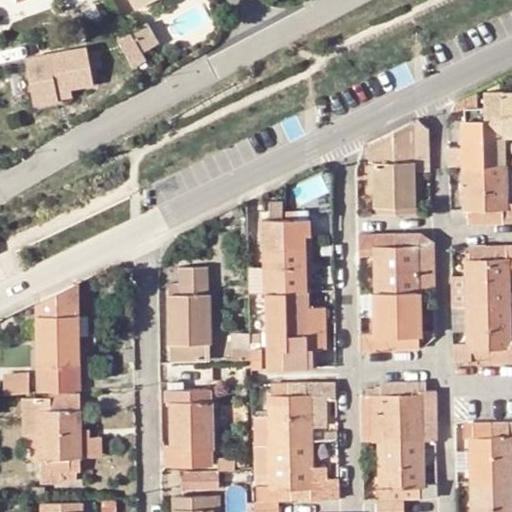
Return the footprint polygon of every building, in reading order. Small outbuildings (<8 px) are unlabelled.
[(130,0),(137,11),(155,0),(130,0)] [(160,59),(149,39),(136,46),(147,66),(160,59)] [(85,46),(25,58),(34,105),(57,100),(57,99),(56,91),(70,88),(93,83),(85,46)] [(56,91),(57,99),(71,96),(70,88),(56,91)] [(503,136),(511,135),(511,92),(485,92),(485,107),(479,107),(479,93),(454,102),(451,112),(465,107),(465,121),(463,122),(463,147),(451,147),(451,150),(451,166),(464,166),(464,209),(451,210),(452,225),(511,223),(511,208),(505,209),(503,136)] [(420,120),(414,123),(414,173),(430,173),(429,131),(420,120)] [(393,134),(370,144),(370,165),(374,165),(375,215),(415,215),(414,173),(414,123),(393,131),(393,134)] [(284,366),(284,370),(309,369),(310,355),(289,355),(288,351),(314,350),(326,350),(326,307),(307,306),(306,247),(303,247),(303,235),(310,235),(309,221),(266,222),(266,249),(264,249),(267,338),(270,338),(271,367),(284,366)] [(359,236),(359,243),(368,243),(368,249),(376,249),(378,334),(361,335),(361,350),(416,349),(416,335),(419,335),(418,291),(417,247),(414,247),(413,236),(359,236)] [(421,236),(413,236),(414,247),(417,247),(418,291),(434,290),(433,267),(426,267),(425,260),(433,260),(433,245),(421,236)] [(511,246),(470,248),(470,260),(466,259),(469,344),(454,344),(455,363),(511,361),(511,342),(509,343),(507,266),(511,265),(511,246)] [(453,248),(453,260),(461,260),(461,248),(453,248)] [(170,285),(172,360),(209,359),(208,267),(180,268),(180,285),(170,285)] [(454,308),(467,307),(466,276),(453,276),(454,308)] [(76,291),(76,285),(38,303),(39,316),(40,393),(68,391),(68,366),(78,366),(78,337),(77,317),(76,291)] [(88,317),(77,317),(78,337),(89,337),(88,317)] [(234,360),(250,359),(250,352),(249,334),(243,334),(243,350),(234,351),(234,360)] [(314,369),(314,350),(288,351),(289,355),(310,355),(309,369),(314,369)] [(6,369),(6,392),(32,392),(32,369),(6,369)] [(169,390),(187,389),(187,379),(169,379),(169,390)] [(328,425),(328,398),(326,398),(325,389),(336,390),(336,382),(273,384),(272,397),(268,397),(269,414),(252,414),(253,471),(254,501),(278,500),(339,498),(338,484),(328,485),(328,466),(311,466),(311,425),(328,425)] [(383,395),(362,395),(364,442),(381,442),(381,486),(377,486),(378,500),(437,498),(437,483),(437,462),(423,463),(422,441),(437,441),(435,392),(421,392),(419,395),(417,394),(417,382),(383,383),(383,395)] [(200,450),(213,450),(212,417),(211,389),(187,389),(169,390),(167,390),(167,402),(173,401),(174,443),(176,443),(175,450),(168,451),(168,464),(201,463),(200,450)] [(338,389),(336,390),(325,389),(326,398),(328,398),(337,398),(338,398),(338,389)] [(51,398),(28,398),(23,398),(24,435),(30,434),(41,433),(42,481),(62,482),(62,472),(77,471),(80,471),(80,393),(51,395),(51,398)] [(511,511),(511,424),(464,425),(465,438),(472,439),(472,455),(472,473),(458,473),(458,483),(472,483),(472,511),(511,511)] [(326,443),(337,443),(338,443),(339,433),(337,433),(337,432),(327,433),(326,443)] [(176,443),(174,443),(166,443),(166,451),(168,451),(175,450),(176,443)] [(200,450),(201,463),(213,462),(213,450),(200,450)] [(472,455),(457,455),(458,473),(472,473),(472,455)] [(219,460),(219,471),(236,471),(236,459),(219,460)] [(76,481),(77,471),(62,472),(62,482),(76,481)] [(219,471),(183,472),(183,488),(219,488),(219,471)] [(213,511),(213,496),(174,496),(174,511),(213,511)] [(80,511),(80,503),(43,504),(42,511),(80,511)] [(402,511),(402,503),(377,503),(377,511),(402,511)]
